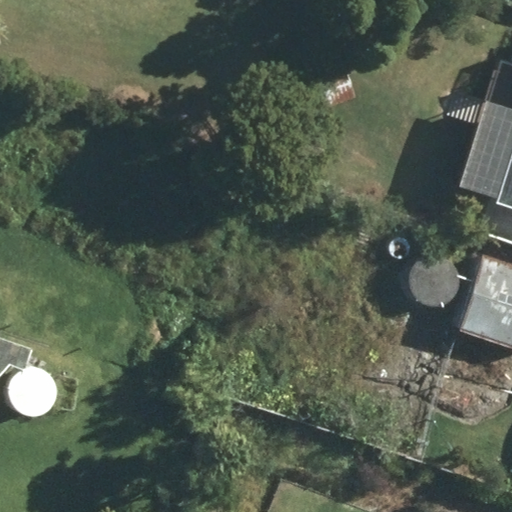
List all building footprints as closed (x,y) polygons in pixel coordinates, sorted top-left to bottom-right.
[(331,63),(305,72),(317,103),(342,93),(331,63)] [(480,195),(467,231),(511,246),(511,81),(504,106),(465,92),(435,180),(480,195)] [(447,256),(405,246),(393,301),(436,310),(447,256)] [(511,268),(465,252),(440,322),(511,348),(511,268)] [(0,365),(2,363),(19,368),(25,346),(0,337),(0,365)]
